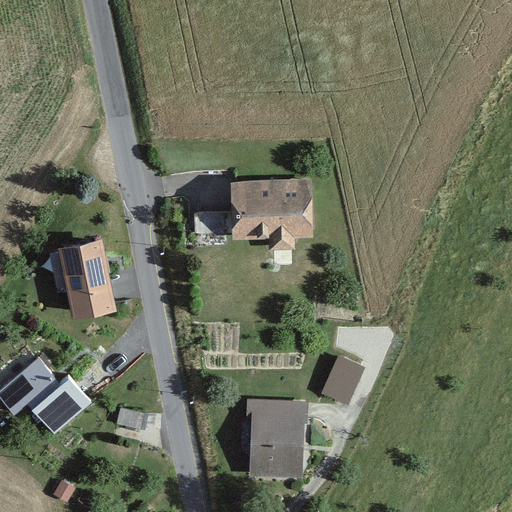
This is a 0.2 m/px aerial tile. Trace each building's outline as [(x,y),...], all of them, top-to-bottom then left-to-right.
[(267,250),(287,250),(287,240),(312,240),(312,182),(226,182),(227,240),(267,240),(267,250)] [(198,231),(223,229),(221,207),(196,209),(198,231)] [(100,240),(58,249),(73,322),(115,314),(100,240)] [(34,354),(0,381),(0,396),(15,415),(28,404),(56,382),(34,354)] [(364,366),(335,354),(317,396),(345,409),(364,366)] [(70,370),(56,382),(28,404),(51,432),(93,397),(70,370)] [(295,406),(245,405),(243,474),(293,475),(295,406)]
